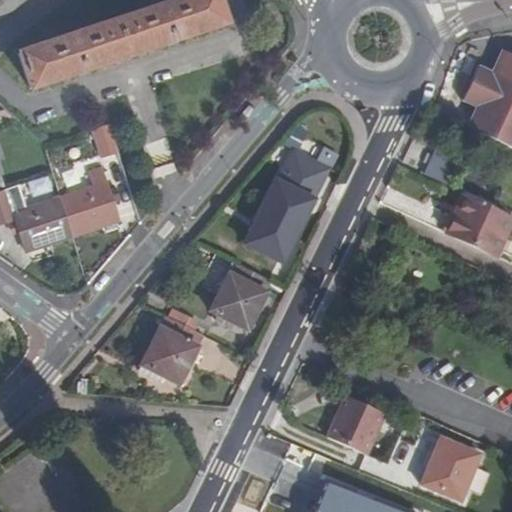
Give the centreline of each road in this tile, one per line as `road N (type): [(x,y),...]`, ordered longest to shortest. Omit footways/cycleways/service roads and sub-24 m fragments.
road 1 (tertiary): [(202,511),(377,152),(399,86)]
road 2 (tertiary): [(329,53),(311,60),(73,338)]
road 3 (unknown): [(289,334),(511,436)]
